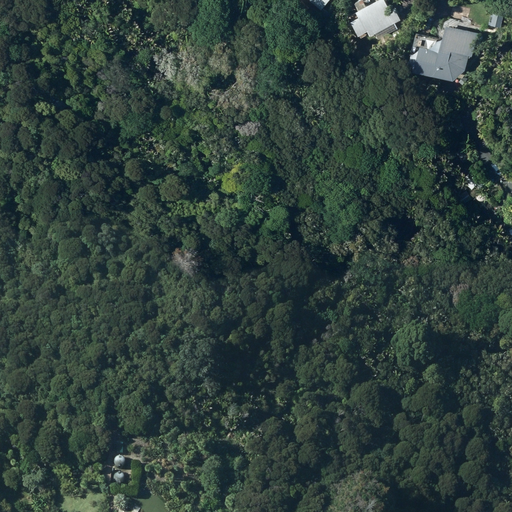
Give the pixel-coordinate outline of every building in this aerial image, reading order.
[(328,0),(307,0),(320,10),(328,0)] [(353,18),(363,38),(372,34),(373,38),(378,35),(380,39),(395,30),(393,26),(403,21),(397,9),(393,11),(387,0),(368,0),(372,7),(353,18)] [(425,47),(419,73),(458,82),(469,71),(472,56),(475,57),(481,33),(449,26),(443,52),(425,47)] [(473,169),(463,182),(472,189),(475,185),(479,188),(486,179),(473,169)] [(122,511),(122,492),(111,492),(111,511),(122,511)]
